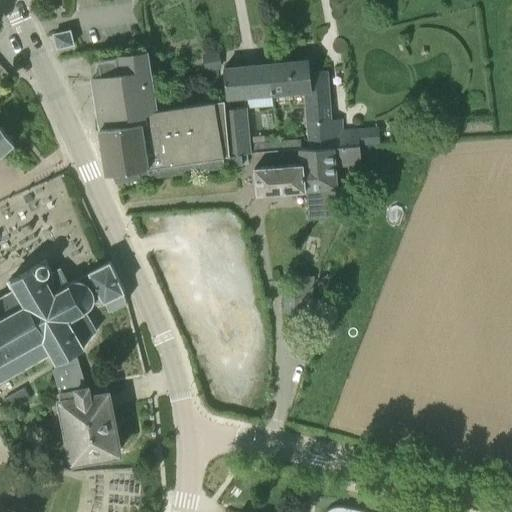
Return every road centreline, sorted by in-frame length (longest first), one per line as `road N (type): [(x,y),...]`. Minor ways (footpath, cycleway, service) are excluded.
road 1 (tertiary): [(191,432),(167,346),(13,0)]
road 2 (unclassified): [(511,499),(191,432)]
